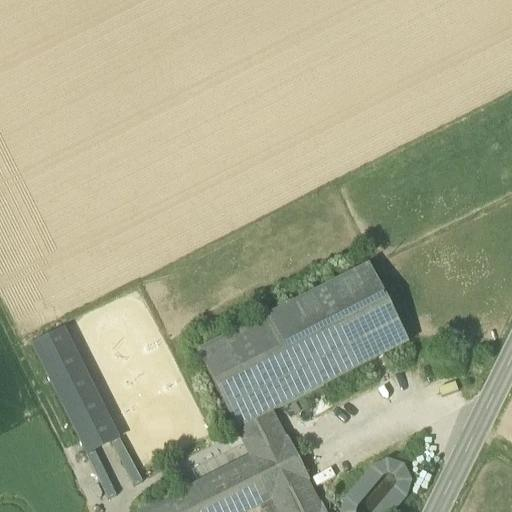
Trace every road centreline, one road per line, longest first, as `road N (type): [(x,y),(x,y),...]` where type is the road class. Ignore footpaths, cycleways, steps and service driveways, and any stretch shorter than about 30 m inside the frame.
road 1 (track): [(0,290),(108,511)]
road 2 (tertiary): [(441,511),(511,370)]
